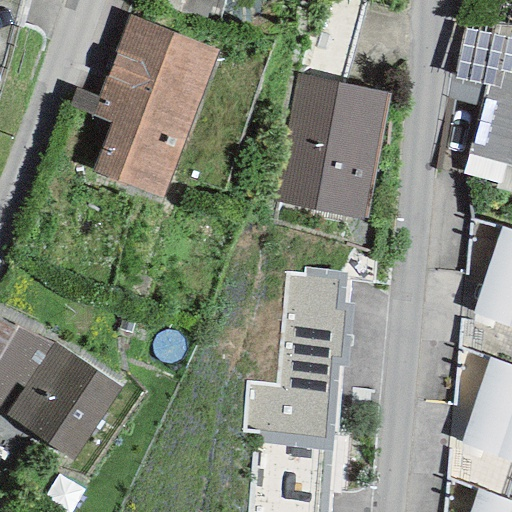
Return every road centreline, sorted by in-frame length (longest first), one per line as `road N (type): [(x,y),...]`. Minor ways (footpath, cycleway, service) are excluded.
road 1 (residential): [(426,0),(415,290),(388,511)]
road 2 (residential): [(0,231),(51,131),(89,0)]
